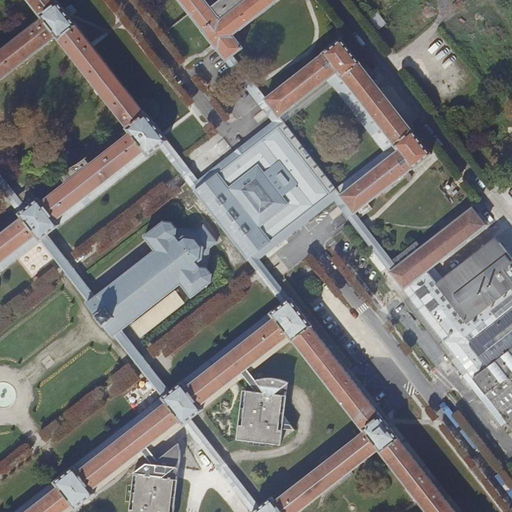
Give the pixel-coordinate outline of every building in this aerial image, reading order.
[(26,0),(42,19),(0,51),(0,81),(56,38),(127,128),(126,129),(129,134),(144,152),(147,157),(160,147),(167,142),(168,141),(146,113),(145,114),(55,0),(26,0)] [(177,0),(226,62),(233,57),(243,48),(234,35),(279,0),(218,0),(210,7),(204,0),(177,0)] [(511,0),(501,0),(511,19),(511,0)] [(377,11),(369,17),(379,30),(386,24),(377,11)] [(341,39),(265,99),(264,100),(278,118),(336,72),(397,151),(340,197),(354,215),(355,213),(383,191),(387,197),(411,178),(407,172),(432,154),(341,39)] [(197,181),(202,187),(283,123),(278,118),(264,100),(265,99),(233,57),(226,62),(259,104),(273,122),(197,181)] [(278,118),(283,123),(332,84),(384,152),(336,191),(340,197),(397,151),(336,72),(278,118)] [(255,268),(257,271),(264,266),(268,264),(266,261),(300,236),(296,231),(292,225),(336,191),(283,123),(202,187),(195,192),(189,184),(181,190),(183,193),(177,197),(187,210),(194,205),(235,258),(229,262),(239,275),(245,270),(248,274),(255,268)] [(57,221),(144,152),(129,134),(42,202),(39,198),(37,200),(33,194),(22,203),(26,208),(20,214),(19,214),(22,219),(0,235),(0,264),(36,236),(40,242),(40,241),(47,236),(60,226),(57,221)] [(184,178),(189,184),(195,192),(202,187),(197,181),(180,159),(167,142),(160,147),(184,178)] [(60,226),(147,157),(144,152),(57,221),(60,226)] [(0,174),(0,188),(20,214),(26,208),(22,203),(0,174)] [(292,225),(296,231),(334,201),(377,256),(378,255),(384,250),(355,213),(354,215),(340,197),(336,191),(292,225)] [(392,261),(384,250),(378,255),(391,272),(390,273),(394,277),(400,285),(403,290),(405,289),(433,268),(487,225),(473,207),(421,248),(417,242),(392,261)] [(115,336),(122,331),(181,285),(191,299),(211,283),(212,275),(207,269),(209,249),(217,243),(204,226),(196,232),(176,230),(171,223),(164,221),(144,238),(154,251),(96,297),(88,303),(87,304),(96,315),(95,315),(104,327),(106,327),(114,337),(115,336)] [(0,272),(40,242),(36,236),(0,264),(0,272)] [(88,303),(96,297),(70,264),(47,236),(40,241),(63,270),(88,303)] [(442,279),(433,268),(405,289),(428,320),(486,395),(487,394),(505,419),(504,419),(511,428),(511,257),(507,251),(511,247),(511,241),(508,236),(500,243),(496,237),(442,279)] [(260,274),(283,304),(289,299),(264,266),(257,271),(260,274)] [(395,289),(400,285),(394,277),(389,281),(395,289)] [(388,294),(395,289),(389,281),(382,286),(384,289),(381,291),(384,295),(386,292),(388,294)] [(173,293),(132,325),(143,339),(184,306),(173,293)] [(270,314),(273,319),(288,337),(292,342),(294,342),(364,433),(275,502),(273,498),(260,508),(254,511),(299,511),(379,451),(426,511),(455,511),(398,438),(407,432),(390,410),(381,417),(311,327),(313,326),(291,298),(289,299),(283,304),(270,314)] [(273,319),(270,314),(182,383),(186,387),(273,319)] [(66,511),(73,507),(76,510),(85,503),(96,495),(93,491),(141,453),(147,448),(180,422),(183,426),(185,425),(190,420),(204,410),(201,406),(241,374),(247,369),(288,337),(273,319),(186,387),(182,383),(170,392),(163,398),(162,399),(166,403),(79,472),(75,468),(63,477),(55,483),(59,488),(28,511),(66,511)] [(163,398),(170,392),(145,360),(122,331),(115,336),(138,366),(163,398)] [(247,369),(241,374),(256,393),(258,393),(259,385),(256,381),(247,369)] [(258,393),(256,393),(247,392),(243,418),(240,418),(237,440),(281,446),(283,431),(281,431),(281,429),(295,431),(282,415),(284,397),(274,395),(289,384),(273,380),(256,381),(259,385),(258,393)] [(166,403),(162,399),(75,468),(79,472),(166,403)] [(190,420),(185,425),(251,511),(254,511),(260,508),(190,420)] [(178,445),(157,461),(161,466),(151,466),(146,465),(134,475),(138,475),(135,503),(130,503),(129,511),(174,511),(176,506),(171,505),(175,469),(179,470),(180,453),(178,445)] [(151,453),(147,448),(141,453),(145,457),(151,466),(161,466),(157,461),(151,453)] [(28,511),(59,488),(55,483),(18,511),(28,511)]
